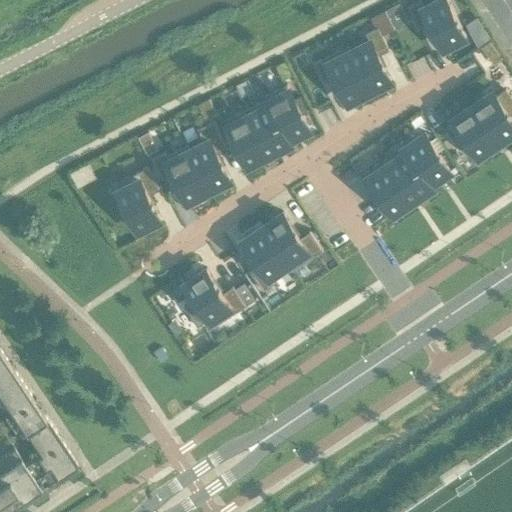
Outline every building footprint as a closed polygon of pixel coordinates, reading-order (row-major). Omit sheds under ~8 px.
[(421,0),(419,0),(409,6),(420,28),(431,22),(443,46),(466,35),(448,0),(435,0),(424,6),(421,0)] [(481,23),(471,30),(479,44),(490,36),(481,23)] [(351,49),(349,50),(370,90),(391,79),(379,53),(389,48),(378,26),(366,32),(370,39),(351,49)] [(491,40),(482,46),(488,55),(497,49),(491,40)] [(349,45),(316,62),(325,80),(335,74),(349,101),(370,90),(349,50),(351,49),(349,45)] [(285,60),(275,65),(283,79),(293,74),(285,60)] [(288,83),(265,94),(267,98),(268,97),(291,142),(292,142),(290,138),(310,128),(303,114),(308,112),(300,94),(295,97),(288,83)] [(494,90),(474,103),(499,141),(511,132),(511,116),(510,114),(511,112),(511,94),(507,87),(497,94),(494,90)] [(267,98),(248,108),(270,153),(291,142),(268,97),(267,98)] [(210,98),(199,104),(206,118),(217,113),(210,98)] [(456,120),(446,127),(460,148),(470,141),(479,155),(499,141),(474,103),(454,117),(456,120)] [(248,108),(226,119),(249,163),(270,153),(248,108)] [(190,148),(189,148),(210,189),(232,178),(216,147),(226,142),(215,119),(198,128),(204,141),(190,148)] [(149,131),(139,136),(148,154),(158,149),(149,131)] [(426,132),(403,147),(406,150),(407,149),(430,183),(432,182),(451,169),(426,132)] [(165,151),(153,157),(164,178),(175,173),(188,200),(210,189),(189,148),(190,148),(188,144),(167,154),(165,151)] [(406,150),(388,162),(414,199),(434,185),(432,182),(430,183),(407,149),(406,150)] [(388,162),(369,174),(395,212),(414,199),(388,162)] [(149,165),(115,183),(138,230),(163,217),(149,191),(159,186),(149,165)] [(77,168),(69,172),(76,186),(84,182),(77,168)] [(284,211),(264,224),(292,266),(291,267),(293,270),(324,249),(311,229),(301,236),(284,211)] [(264,224),(244,238),(261,263),(251,270),(264,290),(276,282),(274,279),(291,267),(292,266),(264,224)] [(208,267),(186,282),(215,326),(247,304),(234,284),(224,291),(208,267)] [(15,448),(30,471),(29,472),(40,488),(78,463),(0,348),(0,391),(12,410),(8,413),(21,432),(25,429),(40,452),(25,463),(15,448)] [(30,471),(15,448),(0,458),(0,467),(22,500),(40,488),(29,472),(30,471)] [(5,511),(22,500),(0,467),(0,505),(4,511),(5,511)]
